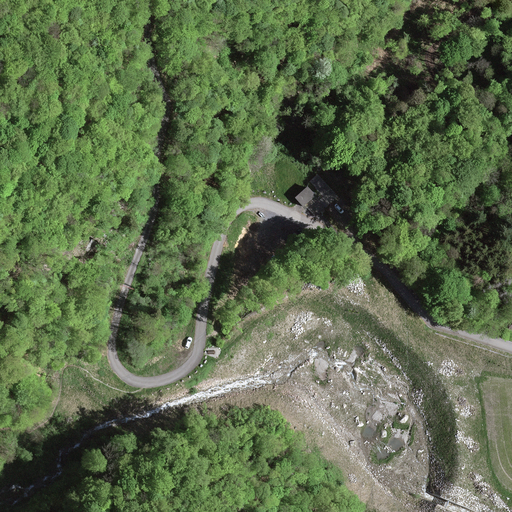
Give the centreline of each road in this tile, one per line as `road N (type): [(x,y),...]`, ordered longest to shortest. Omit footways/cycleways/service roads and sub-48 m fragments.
road 1 (unclassified): [(263,202),(247,202),(224,227),(188,366),(150,382),(118,367),(115,326),(156,206),(167,110),(147,0)]
road 2 (unclassified): [(263,202),(369,257),(428,319),(511,346)]
